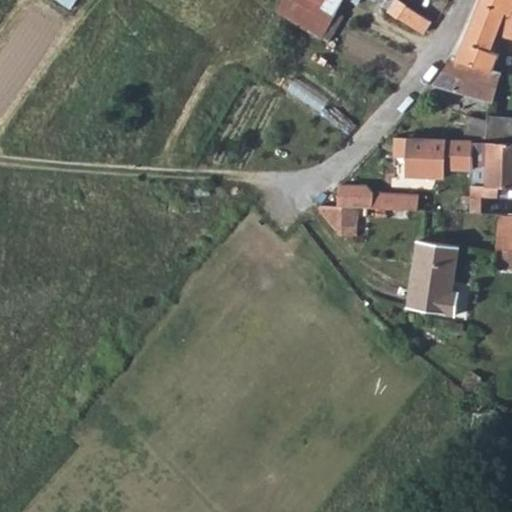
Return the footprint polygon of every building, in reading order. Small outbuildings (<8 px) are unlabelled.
[(285,0),(279,11),(322,36),(343,0),(285,0)] [(399,17),(407,5),(398,0),(387,0),(391,3),(387,9),(399,17)] [(511,0),(479,0),(476,10),(455,57),(494,70),(499,53),(490,50),(498,32),(511,35),(511,0)] [(433,82),(494,100),(504,71),(494,70),(455,57),(451,56),(433,82)] [(470,115),(465,136),(474,137),(511,138),(511,115),(489,114),(488,119),(470,115)] [(448,168),(473,168),(474,140),(408,138),(394,138),(394,158),(407,158),(407,172),(448,175),(448,168)] [(473,184),(473,194),(483,195),(490,195),(491,185),(496,185),(511,186),(511,141),(474,140),(473,168),(473,184)] [(338,206),(387,208),(427,210),(427,195),(388,193),(374,192),(370,187),(339,185),(338,206)] [(472,211),(482,212),(483,195),(473,194),(472,211)] [(496,266),(511,267),(511,216),(497,216),(496,266)] [(419,240),(411,307),(459,313),(462,290),(456,289),(461,245),(419,240)]
